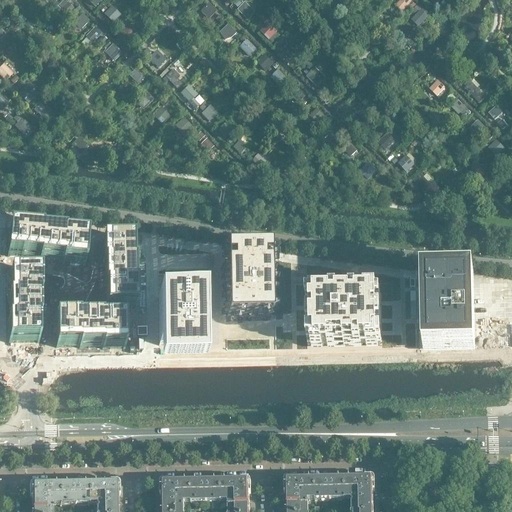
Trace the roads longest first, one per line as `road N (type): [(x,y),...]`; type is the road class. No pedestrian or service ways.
road 1 (residential): [(148,241),(149,358),(48,360),(26,388),(26,403)]
road 2 (secondary): [(511,422),(294,434)]
road 3 (secondary): [(294,434),(511,445)]
road 4 (residential): [(351,265),(148,241)]
road 5 (residential): [(268,465),(399,463),(401,511)]
road 6 (residential): [(351,265),(511,282)]
road 7 (residential): [(148,241),(0,217)]
road 8 (secondary): [(294,434),(149,435)]
road 9 (residential): [(133,468),(268,465)]
road 10 (residential): [(11,471),(133,468)]
